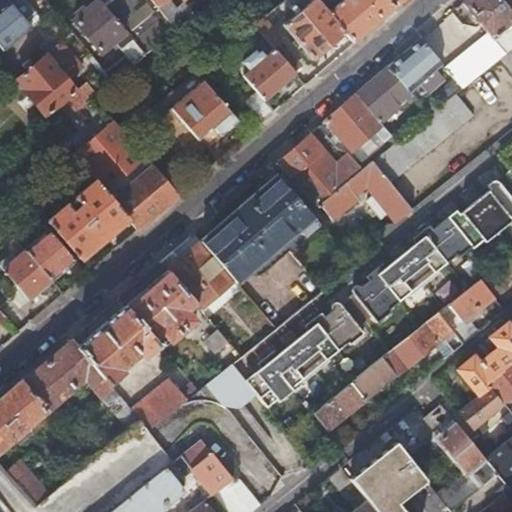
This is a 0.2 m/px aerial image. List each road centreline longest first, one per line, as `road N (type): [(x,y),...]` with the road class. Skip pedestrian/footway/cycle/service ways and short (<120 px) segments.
road 1 (residential): [(0,372),(437,0)]
road 2 (residential): [(432,387),(273,511)]
